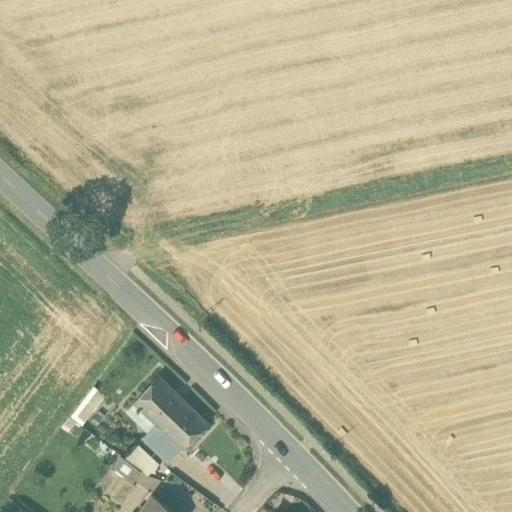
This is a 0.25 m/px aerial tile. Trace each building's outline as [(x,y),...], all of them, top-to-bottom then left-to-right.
[(205,420),(158,374),(135,400),(156,421),(181,445),(205,420)] [(84,421),(107,393),(95,383),(72,412),(84,421)] [(181,445),(156,421),(142,436),(167,460),(181,445)] [(128,453),(149,472),(161,460),(140,441),(128,453)] [(141,470),(120,454),(112,465),(133,481),(141,470)] [(176,511),(152,495),(139,511),(176,511)]
